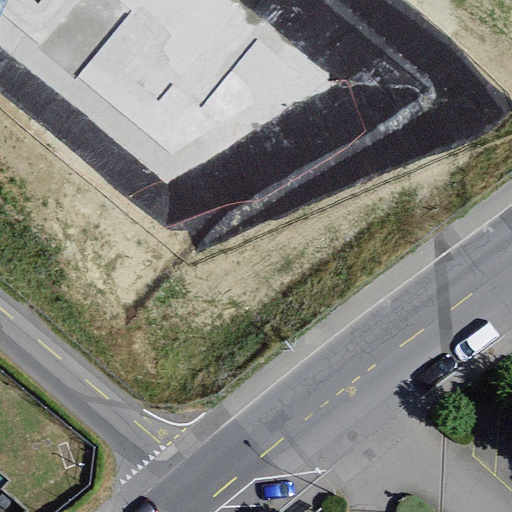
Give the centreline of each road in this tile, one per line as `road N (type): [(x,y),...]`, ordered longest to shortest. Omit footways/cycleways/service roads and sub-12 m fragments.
road 1 (tertiary): [(186,488),(511,255)]
road 2 (residential): [(0,325),(186,488)]
